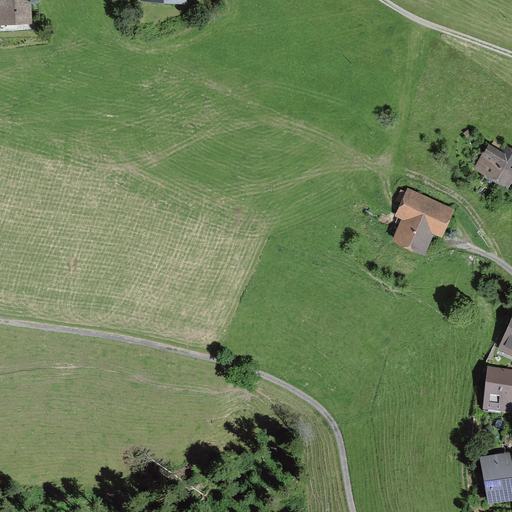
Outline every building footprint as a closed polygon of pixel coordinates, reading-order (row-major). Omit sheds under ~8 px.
[(135,0),(135,5),(183,9),(183,0),(135,0)] [(0,29),(28,28),(27,2),(0,2),(0,29)] [(466,139),(471,135),(467,130),(462,134),(466,139)] [(493,140),(488,148),(486,146),(471,171),(505,190),(511,178),(511,149),(502,144),(501,145),(493,140)] [(430,236),(439,239),(452,209),(405,188),(403,194),(398,192),(394,202),(398,204),(392,218),(399,221),(389,244),(420,258),(430,236)] [(511,357),(511,310),(495,351),(511,357)] [(511,413),(511,372),(480,373),(480,414),(511,413)] [(511,503),(511,482),(505,457),(469,466),(481,511),(511,503)]
